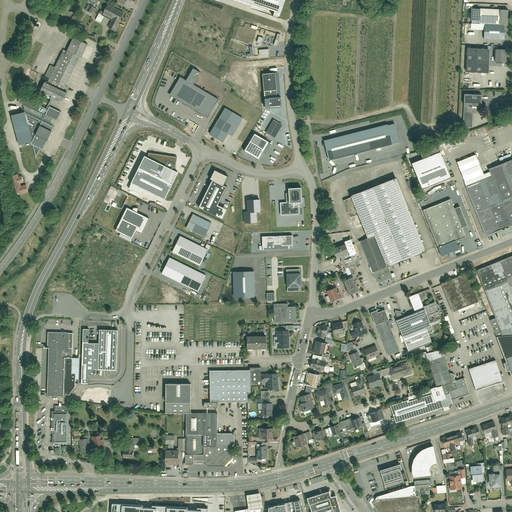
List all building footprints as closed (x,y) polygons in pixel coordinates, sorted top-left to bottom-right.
[(273,17),(279,19),(285,0),(241,0),(274,11),(273,17)] [(89,4),(85,9),(94,14),(97,9),(89,4)] [(96,20),(101,22),(105,15),(113,18),(108,27),(115,30),(124,13),(107,5),(104,12),(100,10),(96,20)] [(470,23),(484,24),(484,39),(503,40),(504,24),(507,25),(508,10),(471,8),(470,23)] [(80,30),(83,23),(77,20),(74,26),(80,30)] [(66,92),(64,91),(80,58),(82,59),(87,48),(72,40),(64,56),(60,55),(47,83),(45,81),(39,94),(60,104),(66,92)] [(489,51),(467,49),(465,73),(488,74),(489,51)] [(495,51),(495,62),(506,63),(507,51),(495,51)] [(208,118),(218,100),(194,85),(201,73),(193,69),(186,81),(180,77),(169,95),(208,118)] [(262,74),(265,108),(281,106),(280,96),(277,97),(275,73),(262,74)] [(481,96),(464,96),(464,106),(468,106),(481,106),(481,96)] [(25,112),(35,158),(40,150),(42,151),(56,120),(45,116),(48,109),(21,97),(23,104),(25,112)] [(463,128),(473,128),(473,113),(472,113),(473,108),(468,108),(468,106),(464,106),(463,128)] [(225,109),(210,134),(222,141),(227,133),(232,136),(242,119),(225,109)] [(388,123),(323,138),(329,160),(393,144),(388,123)] [(255,134),(245,151),(258,159),(268,142),(255,134)] [(144,156),(131,184),(165,200),(178,173),(175,171),(177,157),(148,153),(148,158),(144,156)] [(441,154),(412,165),(422,191),(451,180),(441,154)] [(476,158),(459,165),(487,234),(511,224),(511,159),(501,164),(490,169),(491,173),(484,176),(476,158)] [(198,208),(222,219),(227,210),(218,206),(228,187),(223,185),(227,177),(215,171),(211,179),(212,180),(198,208)] [(22,177),(19,178),(19,175),(12,177),(17,195),(29,192),(27,185),(22,186),(21,184),(24,183),(22,177)] [(394,183),(352,199),(368,240),(362,242),(378,282),(392,277),(388,267),(421,254),(394,183)] [(280,202),(280,215),(299,214),(298,202),(302,202),(302,188),(289,188),(289,201),(280,202)] [(261,215),(260,202),(248,202),(248,213),(244,214),(244,225),(257,224),(256,215),(261,215)] [(449,202),(424,212),(442,256),(457,250),(453,241),(463,237),(460,229),(465,227),(458,208),(453,210),(449,202)] [(126,210),(115,233),(132,240),(136,232),(141,235),(148,220),(126,210)] [(211,224),(192,215),(186,229),(205,237),(211,224)] [(201,265),(209,249),(190,239),(181,235),(180,238),(175,247),(173,251),(201,265)] [(292,249),(292,236),(262,237),(262,250),(292,249)] [(344,241),(345,244),(349,253),(350,256),(356,253),(351,239),(344,241)] [(333,249),(336,257),(340,256),(349,253),(345,244),(333,249)] [(349,253),(340,256),(349,278),(353,276),(357,274),(354,266),(360,263),(356,253),(350,256),(349,253)] [(511,254),(477,269),(496,317),(490,320),(496,335),(511,333),(511,289),(511,288),(511,254)] [(209,275),(171,257),(164,271),(162,275),(173,280),(201,293),(209,275)] [(300,270),(287,271),(287,292),(300,292),(300,270)] [(253,273),(233,273),(234,299),(254,298),(253,273)] [(467,274),(441,285),(453,313),(458,311),(459,314),(475,308),(474,305),(479,303),(467,274)] [(349,278),(343,280),(349,293),(359,290),(353,276),(349,278)] [(340,297),(336,286),(326,290),(328,295),(325,296),(326,299),(327,302),(340,297)] [(409,298),(415,314),(424,310),(423,308),(422,304),(433,300),(429,289),(409,298)] [(267,293),(267,301),(275,301),(275,292),(267,293)] [(424,310),(429,323),(441,319),(435,303),(423,308),(424,310)] [(287,304),(274,304),(275,323),(297,322),(296,307),(287,307),(287,304)] [(376,311),(370,313),(388,355),(399,350),(387,320),(388,320),(384,310),(377,313),(376,311)] [(415,314),(396,321),(403,338),(419,331),(431,327),(429,323),(424,310),(415,314)] [(342,321),(331,323),(333,333),(344,331),(342,321)] [(361,321),(353,324),(355,328),(351,330),(352,334),(357,333),(358,335),(366,332),(361,321)] [(318,327),(315,335),(326,337),(328,332),(327,324),(318,327)] [(431,327),(419,331),(428,354),(436,352),(429,336),(434,335),(431,327)] [(86,330),(83,330),(81,384),(87,385),(87,382),(88,375),(93,375),(93,370),(107,370),(116,371),(118,331),(109,330),(99,330),(99,344),(89,343),(89,330),(86,330)] [(275,331),(276,348),(288,347),(287,331),(275,331)] [(511,333),(496,335),(507,362),(502,364),(505,371),(510,370),(511,375),(511,333)] [(48,349),(47,397),(64,397),(64,396),(69,396),(75,388),(75,380),(79,380),(79,359),(72,359),(73,334),(47,334),(47,349),(48,349)] [(266,335),(246,336),(247,349),(266,349),(266,335)] [(315,340),(313,351),(324,354),(327,343),(315,340)] [(375,344),(363,349),(367,359),(379,354),(375,344)] [(357,351),(349,354),(354,366),(362,363),(357,351)] [(409,401),(390,407),(396,424),(442,409),(442,411),(449,409),(448,406),(452,404),(451,401),(469,395),(464,379),(455,382),(454,378),(455,376),(451,374),(449,375),(441,351),(436,352),(428,354),(425,355),(436,388),(430,389),(431,391),(408,399),(409,401)] [(322,356),(313,354),(310,367),(323,370),(324,370),(327,370),(329,371),(330,364),(325,363),(326,360),(321,359),(322,356)] [(390,374),(392,380),(413,373),(409,360),(380,370),(382,377),(390,374)] [(495,361),(469,370),(471,376),(476,391),(502,382),(497,367),(495,361)] [(209,403),(204,403),(204,409),(217,409),(217,403),(251,403),(251,386),(261,386),(260,368),(250,368),(250,371),(209,371),(209,403)] [(267,382),(267,389),(270,389),(279,389),(279,373),(262,373),(262,382),(267,382)] [(318,374),(308,373),(305,388),(311,390),(316,387),(318,374)] [(366,377),(370,388),(382,385),(379,373),(366,377)] [(351,387),(354,396),(366,393),(362,378),(355,380),(357,385),(351,387)] [(340,392),(343,400),(350,398),(344,381),(331,386),(334,394),(340,392)] [(190,385),(165,385),(165,413),(185,413),(190,413),(190,385)] [(315,392),(319,401),(323,400),(326,406),(333,403),(327,388),(315,392)] [(261,403),(270,403),(270,389),(267,389),(261,389),(261,403)] [(311,393),(300,396),(302,402),(301,402),(303,410),(312,407),(311,402),(314,401),(311,393)] [(261,403),(261,415),(272,414),(272,403),(270,403),(261,403)] [(367,414),(370,423),(379,420),(377,411),(367,414)] [(54,412),(54,418),(53,418),(53,431),(54,431),(54,434),(53,434),(53,446),(55,446),(55,448),(59,448),(59,446),(68,446),(68,434),(67,434),(67,432),(68,432),(68,420),(67,420),(67,412),(54,412)] [(190,413),(185,413),(184,465),(193,465),(193,461),(203,461),(207,466),(224,466),(233,459),(233,454),(237,450),(233,446),(234,444),(234,437),(230,433),(217,433),(217,413),(190,413)] [(500,419),(503,429),(504,435),(509,435),(508,427),(511,425),(511,416),(511,415),(500,419)] [(346,420),(350,429),(361,425),(358,418),(350,420),(350,419),(346,420)] [(499,436),(494,421),(488,424),(491,433),(492,438),(499,436)] [(330,426),(333,435),(340,433),(337,423),(330,426)] [(491,433),(488,424),(481,426),(485,436),(491,433)] [(481,438),(478,427),(466,431),(469,442),(470,446),(473,446),(473,441),(481,438)] [(259,428),(259,438),(272,438),(271,428),(259,428)] [(322,429),(313,432),(316,441),(325,438),(322,429)] [(464,442),(461,432),(451,435),(454,445),(456,444),(457,447),(460,446),(459,443),(464,442)] [(302,433),(292,436),(296,447),(305,443),(302,433)] [(79,440),(81,453),(89,452),(86,438),(80,439),(79,435),(74,436),(75,441),(79,440)] [(100,435),(91,437),(94,450),(103,448),(100,435)] [(166,449),(166,464),(179,464),(179,449),(174,449),(174,435),(165,435),(165,443),(168,443),(169,449),(166,449)] [(454,445),(451,435),(441,438),(444,448),(448,446),(450,452),(456,450),(454,445)] [(502,448),(508,448),(507,439),(504,439),(504,442),(501,442),(501,445),(494,445),(494,450),(499,449),(500,463),(503,463),(502,448)] [(123,449),(123,459),(133,459),(133,450),(139,450),(139,444),(126,443),(126,449),(123,449)] [(411,471),(413,477),(440,475),(433,445),(426,447),(422,450),(419,451),(417,453),(413,460),(412,465),(411,471)] [(256,446),(257,458),(267,458),(266,446),(256,446)] [(400,464),(380,470),(385,488),(403,482),(400,470),(401,469),(400,464)] [(470,476),(472,476),(473,483),(483,482),(482,475),(482,467),(470,468),(470,476)] [(490,482),(491,488),(501,487),(500,473),(494,474),(494,472),(487,473),(488,482),(490,482)] [(449,476),(450,491),(462,490),(461,475),(449,476)] [(376,497),(372,503),(374,508),(372,509),(374,511),(421,511),(420,496),(415,496),(414,485),(376,497)] [(446,493),(446,485),(437,486),(437,493),(446,493)] [(329,489),(308,496),(312,510),(311,511),(325,511),(333,509),(334,511),(342,511),(337,494),(331,495),(329,489)] [(248,501),(249,507),(264,505),(263,498),(262,491),(247,494),(248,501)] [(304,511),(301,495),(268,503),(267,511),(290,511),(290,510),(294,509),(293,511),(304,511)] [(86,511),(225,511),(226,496),(216,497),(175,497),(158,497),(151,500),(141,502),(125,502),(110,500),(103,501),(93,506),(86,511)]
